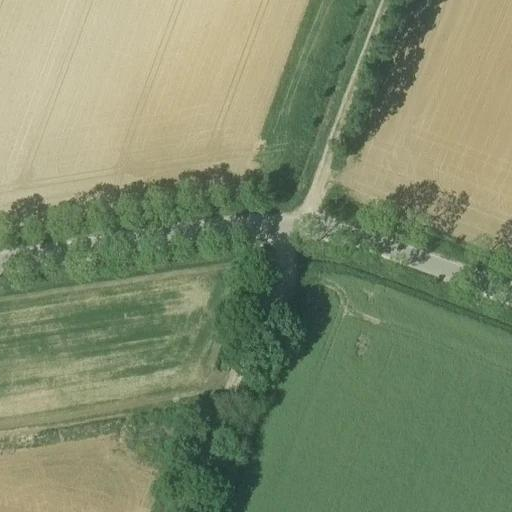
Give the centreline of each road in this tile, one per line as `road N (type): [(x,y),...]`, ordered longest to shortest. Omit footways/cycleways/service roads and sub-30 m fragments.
road 1 (track): [(179,511),(371,0)]
road 2 (unclassified): [(511,294),(293,210),(0,257)]
